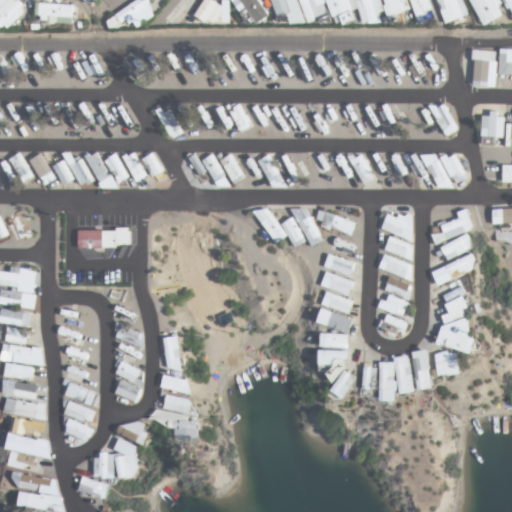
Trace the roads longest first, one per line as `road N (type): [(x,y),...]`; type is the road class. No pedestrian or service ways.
road 1 (residential): [(0,45),(450,43),(481,196)]
road 2 (residential): [(0,196),(481,196)]
road 3 (residential): [(0,145),(471,146)]
road 4 (residential): [(462,96),(0,95)]
road 5 (residential): [(423,196),(421,320),(416,335),(389,348),(367,328),(371,196)]
road 6 (residential): [(80,511),(56,432),(49,197)]
road 7 (residential): [(110,414),(133,413),(152,393),(152,325),(141,291),(143,198)]
road 8 (residential): [(104,45),(188,197)]
road 9 (residential): [(481,196),(511,195),(503,96),(462,96)]
road 10 (residential): [(47,298),(103,303),(110,414)]
